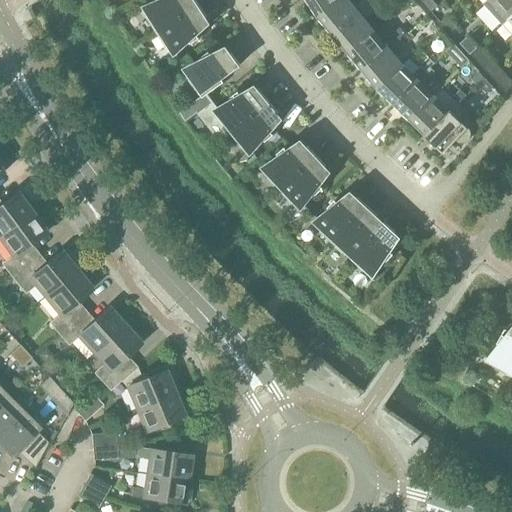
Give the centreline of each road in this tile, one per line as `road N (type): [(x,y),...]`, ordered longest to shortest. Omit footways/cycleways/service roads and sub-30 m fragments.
road 1 (residential): [(206,322),(53,139),(0,48)]
road 2 (residential): [(426,212),(335,118),(246,0)]
road 3 (residential): [(309,431),(256,365),(206,322)]
road 4 (residential): [(206,322),(262,415),(275,453)]
road 5 (residential): [(426,212),(511,103)]
